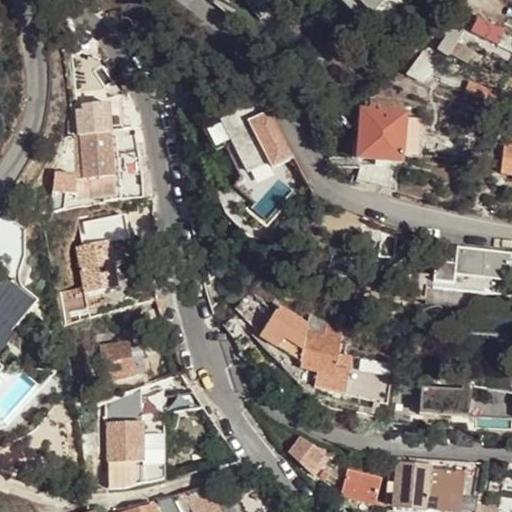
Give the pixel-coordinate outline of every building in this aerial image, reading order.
[(338,0),(349,12),(360,3),(357,0),(338,0)] [(367,0),(405,38),(418,25),(402,9),(407,5),(402,0),(367,0)] [(511,35),(476,17),(469,32),(511,53),(511,35)] [(459,36),(447,29),(443,35),(445,37),(437,51),(447,56),(448,54),(456,41),(459,36)] [(474,52),(457,43),(452,56),(468,64),(474,52)] [(422,50),(405,75),(415,82),(432,58),(422,50)] [(495,103),(499,92),(469,81),(465,93),(495,103)] [(511,104),(511,95),(500,94),(493,112),(511,115),(511,104)] [(370,109),(360,108),(356,161),(357,161),(356,181),(396,191),(397,163),(403,164),(404,154),(419,155),(421,119),(408,118),(408,112),(396,111),(397,101),(371,99),(370,109)] [(72,112),(87,207),(122,200),(142,197),(127,104),(117,106),(117,102),(110,102),(111,106),(72,112)] [(53,199),(66,201),(71,177),(58,175),(53,199)] [(79,243),(82,291),(136,287),(132,239),(79,243)] [(508,297),(511,260),(511,252),(458,247),(456,264),(436,262),(433,289),(508,297)] [(397,297),(427,300),(429,276),(399,273),(397,297)] [(0,276),(0,345),(35,306),(0,276)] [(283,338),(304,352),(300,370),(318,373),(315,389),(388,404),(391,380),(335,369),(343,333),(309,326),(310,322),(277,307),(258,337),(276,347),(283,338)] [(229,315),(223,324),(236,342),(252,330),(235,309),(229,315)] [(100,336),(108,383),(174,375),(160,328),(100,336)] [(295,393),(312,400),(314,390),(299,384),(295,393)] [(205,407),(195,393),(164,397),(163,387),(106,398),(109,480),(166,478),(164,415),(205,407)] [(309,471),(324,454),(302,439),(289,454),(309,471)] [(390,457),(389,464),(396,465),(392,508),(431,511),(471,511),(475,472),(433,468),(433,467),(398,464),(398,457),(390,457)] [(382,480),(346,471),(341,495),(376,504),(382,480)] [(219,511),(206,486),(170,497),(176,508),(178,511),(219,511)]
